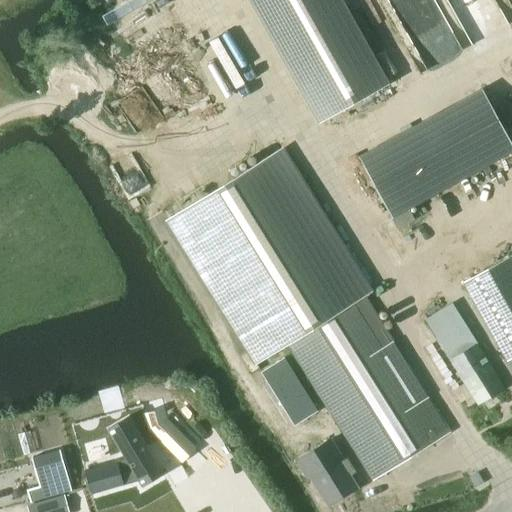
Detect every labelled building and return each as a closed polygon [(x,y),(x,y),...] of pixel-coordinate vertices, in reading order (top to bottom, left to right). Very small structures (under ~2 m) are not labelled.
[(341,0),(259,0),(326,119),(388,84),(341,0)] [(511,143),(485,95),(364,163),(393,216),(511,149),(511,143)] [(254,365),(288,344),(364,296),(373,291),(284,148),(165,222),(254,365)] [(511,255),(511,256),(463,283),(506,361),(508,360),(508,361),(511,358),(511,255)] [(449,432),(364,296),(288,344),(373,480),(449,432)] [(478,405),(505,388),(451,304),(425,320),(478,405)] [(296,423),(316,410),(285,360),(264,372),(296,423)] [(341,439),(325,413),(311,421),(328,447),(341,439)] [(196,448),(168,421),(148,426),(153,444),(161,441),(183,463),(196,448)] [(83,469),(87,485),(129,474),(131,478),(149,469),(122,423),(104,433),(119,459),(83,469)] [(40,487),(27,491),(30,501),(70,490),(59,451),(32,459),(40,487)] [(329,505),(357,487),(348,473),(354,471),(344,454),(311,475),(329,505)] [(67,511),(63,497),(27,507),(28,511),(67,511)]
